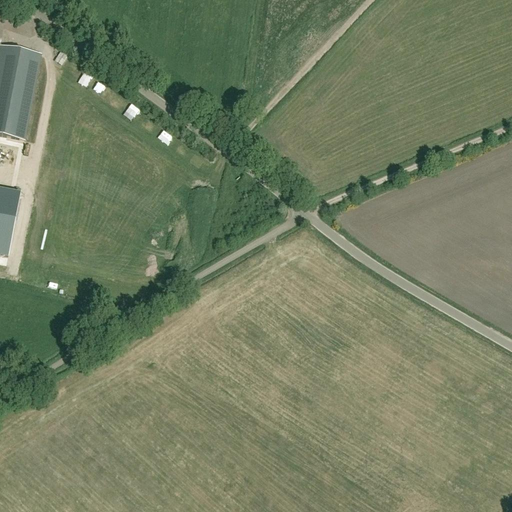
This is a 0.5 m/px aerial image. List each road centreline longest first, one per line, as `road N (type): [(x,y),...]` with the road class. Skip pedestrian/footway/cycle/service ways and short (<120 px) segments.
road 1 (unclassified): [(0,0),(48,22),(304,215)]
road 2 (unclassified): [(0,404),(304,215)]
road 3 (unclassified): [(511,348),(413,292),(304,215)]
road 4 (track): [(304,215),(511,127)]
road 5 (track): [(372,0),(227,155)]
